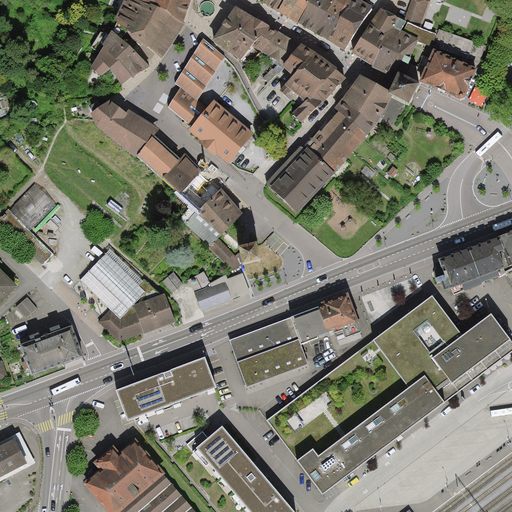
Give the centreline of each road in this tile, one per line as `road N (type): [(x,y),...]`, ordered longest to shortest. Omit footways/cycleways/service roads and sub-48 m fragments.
road 1 (primary): [(107,369),(328,283)]
road 2 (residential): [(203,29),(149,101),(149,113),(248,193)]
road 3 (residential): [(248,193),(341,92),(355,66)]
road 4 (residential): [(107,369),(92,342),(0,248)]
road 5 (primary): [(328,283),(468,232)]
road 6 (residential): [(343,60),(236,0)]
road 7 (tertiary): [(50,511),(50,391)]
